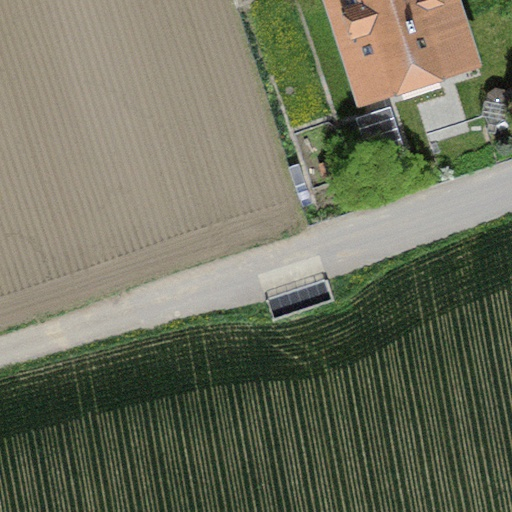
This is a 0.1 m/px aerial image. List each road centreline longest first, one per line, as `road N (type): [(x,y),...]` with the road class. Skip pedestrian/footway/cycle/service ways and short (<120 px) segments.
road 1 (unclassified): [(0,336),(356,239)]
road 2 (residential): [(356,239),(511,171)]
